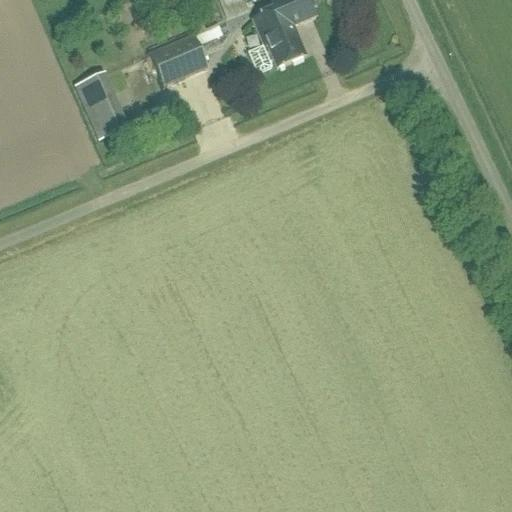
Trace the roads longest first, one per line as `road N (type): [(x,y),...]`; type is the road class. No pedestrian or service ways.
road 1 (unclassified): [(0,246),(431,60)]
road 2 (unclassified): [(511,227),(431,60)]
